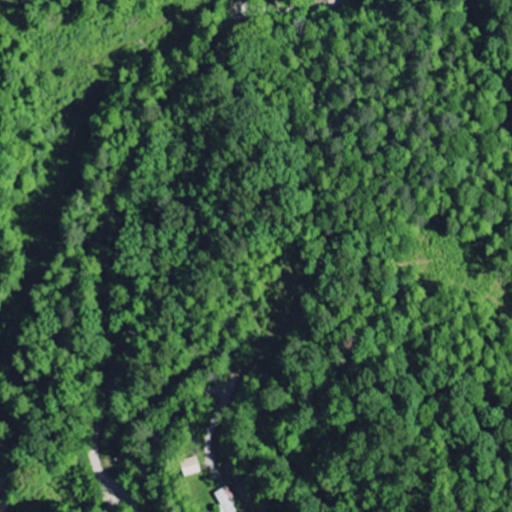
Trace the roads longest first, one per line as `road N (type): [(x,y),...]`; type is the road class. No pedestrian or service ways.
road 1 (residential): [(295,6),(238,20),(158,126),(76,288),(46,401),(4,479)]
road 2 (residential): [(4,479),(9,494),(1,511),(109,510),(106,475),(144,511)]
